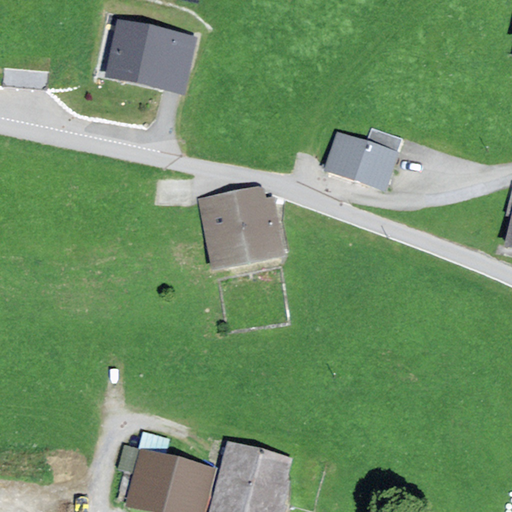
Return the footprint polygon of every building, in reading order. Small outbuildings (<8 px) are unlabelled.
[(196,39),(121,22),(109,74),(184,91),(196,39)] [(396,154),(339,134),(327,168),(384,188),(396,154)] [(264,188),(203,201),(217,265),(278,251),(264,188)] [(282,511),(295,460),(230,445),(213,511),(282,511)] [(213,470),(144,452),(130,502),(166,511),(201,511),(207,493),(213,470)]
